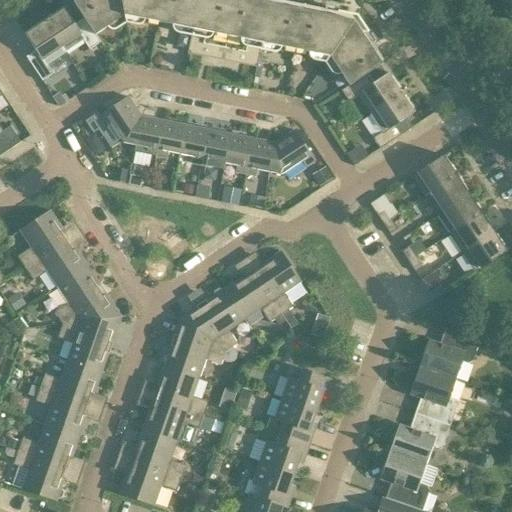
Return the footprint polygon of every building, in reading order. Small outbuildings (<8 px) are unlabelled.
[(74,0),(73,2),(84,18),(94,35),(95,35),(124,15),(192,29),(187,53),(201,56),(201,54),(206,56),(206,57),(237,63),(238,62),(243,63),(242,64),(256,67),(261,42),(329,56),(348,85),(349,86),(365,75),(382,64),(353,20),(269,3),(252,0),(74,0)] [(100,42),(95,35),(94,35),(84,18),(74,24),(63,8),(44,21),(65,53),(83,41),(89,50),(100,42)] [(53,74),(47,65),(65,53),(44,21),(24,34),(35,50),(26,57),(42,81),(53,74)] [(348,101),(357,95),(369,114),(401,93),(388,73),(371,84),(365,75),(349,86),(348,85),(341,90),(348,101)] [(52,97),(59,107),(66,102),(60,92),(52,97)] [(414,112),(401,93),(369,114),(381,132),(372,138),(379,149),(413,126),(407,117),(414,112)] [(135,145),(141,116),(128,97),(100,115),(98,112),(85,121),(93,134),(98,130),(111,149),(122,141),(123,143),(135,145)] [(141,116),(135,145),(147,148),(146,154),(156,156),(162,125),(153,123),(154,119),(141,116)] [(185,125),(163,121),(162,125),(156,156),(166,158),(167,152),(180,154),(185,125)] [(185,125),(180,154),(192,157),(190,163),(201,165),(207,133),(198,132),(199,128),(185,125)] [(0,132),(0,133),(10,149),(20,142),(10,126),(0,132)] [(207,133),(201,165),(223,170),(224,163),(230,134),(217,132),(216,135),(207,133)] [(0,155),(10,149),(0,133),(0,155)] [(275,143),(269,172),(281,174),(301,161),(305,166),(314,160),(296,133),(288,139),(286,136),(275,143)] [(245,174),(252,142),(242,141),(243,137),(230,134),(224,163),(236,166),(235,172),(245,174)] [(252,142),(245,174),(255,176),(256,170),(269,172),(275,143),(261,140),(260,144),(252,142)] [(424,196),(456,175),(443,155),(411,176),(424,196)] [(318,187),(332,178),(325,166),(311,175),(318,187)] [(128,172),(115,169),(112,180),(126,183),(128,172)] [(456,175),(424,196),(437,215),(468,194),(456,175)] [(131,177),(130,184),(141,186),(142,179),(131,177)] [(151,180),(149,188),(159,190),(160,182),(151,180)] [(196,196),(207,198),(210,186),(199,184),(196,196)] [(195,187),(185,185),(183,195),(193,197),(195,187)] [(241,189),(224,186),(220,202),(238,206),(241,189)] [(468,194),(437,215),(449,234),(481,213),(468,194)] [(383,195),(370,204),(376,213),(383,224),(390,219),(384,209),(390,205),(383,195)] [(261,209),(263,199),(251,197),(249,206),(261,209)] [(25,268),(63,243),(56,232),(62,229),(49,210),(20,230),(31,247),(17,256),(25,268)] [(481,213),(449,234),(462,253),(494,232),(481,213)] [(390,219),(383,224),(389,234),(397,229),(390,219)] [(494,232),(462,253),(474,272),(506,251),(494,232)] [(63,243),(25,268),(33,280),(46,271),(57,287),(87,267),(75,249),(70,253),(63,243)] [(408,262),(415,257),(408,246),(401,251),(408,262)] [(255,251),(232,264),(239,277),(262,264),(255,251)] [(255,276),(281,315),(293,307),(283,293),(297,284),(299,288),(299,290),(304,297),(308,294),(299,281),(280,252),(262,264),(265,269),(255,276)] [(415,257),(408,262),(415,272),(422,267),(415,257)] [(87,267),(57,287),(68,303),(54,312),(62,324),(120,317),(105,294),(100,298),(94,288),(99,285),(87,267)] [(420,280),(427,290),(447,276),(440,267),(420,280)] [(224,289),(244,319),(260,309),(269,323),(281,315),(255,276),(245,283),(242,278),(224,289)] [(429,293),(433,300),(444,293),(439,286),(429,293)] [(181,318),(234,359),(236,358),(236,354),(235,350),(231,348),(237,344),(228,330),(244,319),(224,289),(222,291),(221,290),(218,288),(213,291),(213,295),(214,296),(206,301),(209,306),(200,313),(196,308),(181,318)] [(18,292),(7,299),(15,311),(26,303),(18,292)] [(120,317),(62,324),(57,337),(73,343),(68,357),(60,354),(58,358),(66,361),(100,373),(108,353),(102,351),(106,340),(111,342),(120,317)] [(164,366),(198,378),(204,360),(220,365),(222,359),(225,362),(229,362),(233,361),(234,359),(181,318),(175,335),(181,337),(177,348),(171,346),(168,355),(167,355),(163,356),(162,361),(164,364),(165,364),(164,366)] [(444,328),(438,346),(427,342),(418,367),(455,380),(461,361),(466,363),(472,361),(479,340),(444,328)] [(100,373),(66,361),(60,379),(44,374),(40,388),(83,403),(88,391),(93,393),(100,373)] [(284,378),(288,379),(281,399),(315,411),(321,395),(326,396),(331,380),(288,365),(284,378)] [(159,400),(203,415),(207,402),(192,396),(198,378),(164,366),(157,386),(163,389),(159,400)] [(418,367),(410,391),(421,395),(414,413),(449,426),(449,425),(451,419),(456,405),(454,400),(448,398),(455,380),(418,367)] [(36,396),(38,388),(31,385),(29,394),(36,396)] [(83,403),(40,388),(35,401),(51,406),(44,425),(78,437),(85,416),(79,414),(83,403)] [(242,390),(237,407),(245,410),(250,393),(242,390)] [(315,411),(281,399),(275,418),(270,417),(266,429),(309,444),(314,429),(310,427),(315,411)] [(142,430),(176,442),(182,423),(198,429),(203,415),(159,400),(155,412),(149,410),(142,430)] [(408,431),(397,427),(388,452),(425,465),(432,446),(437,448),(442,445),(449,426),(414,413),(408,431)] [(215,420),(203,415),(198,429),(210,433),(215,420)] [(451,419),(449,425),(456,428),(458,422),(451,419)] [(78,437),(44,425),(38,443),(22,437),(17,451),(61,466),(65,454),(71,457),(78,437)] [(309,444),(266,429),(262,441),(266,443),(259,462),(293,474),(299,458),(303,459),(309,444)] [(137,463),(181,479),(185,465),(169,460),(176,442),(142,430),(135,450),(141,452),(137,463)] [(231,450),(234,443),(232,438),(226,436),(222,447),(231,450)] [(61,489),(60,489),(63,480),(57,478),(61,466),(17,451),(6,447),(4,452),(6,455),(15,458),(13,464),(18,466),(11,485),(56,501),(57,498),(58,498),(61,497),(63,492),(61,489)] [(425,465),(388,452),(380,476),(391,480),(385,498),(403,504),(402,505),(421,511),(428,490),(426,485),(419,482),(425,465)] [(65,479),(75,482),(83,459),(72,455),(65,479)] [(292,492),(288,490),(293,474),(259,462),(252,482),(248,480),(243,493),(248,495),(248,494),(282,506),(282,507),(286,508),(292,492)] [(181,479),(137,463),(133,475),(127,473),(119,494),(153,506),(160,487),(176,492),(181,479)] [(195,474),(192,481),(200,484),(202,476),(195,474)] [(184,493),(196,496),(198,488),(187,484),(184,493)] [(279,511),(282,507),(282,506),(248,494),(248,495),(241,511),(237,511),(236,511),(279,511)] [(365,507),(363,511),(425,511),(421,511),(402,505),(403,504),(385,498),(381,497),(376,511),(365,507)]
